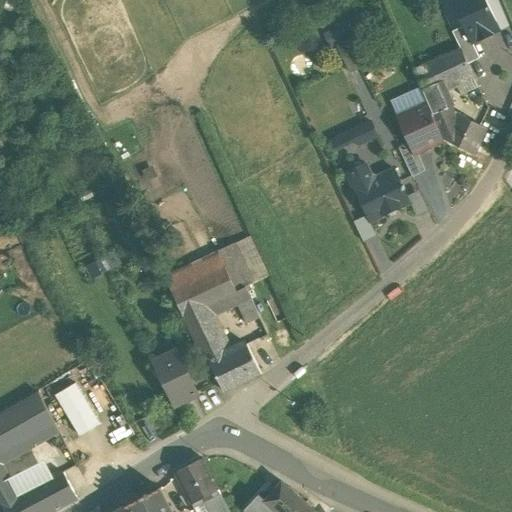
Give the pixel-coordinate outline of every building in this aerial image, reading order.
[(450,0),(463,26),(470,43),(500,29),(486,0),(450,0)] [(461,50),(467,64),(478,59),(470,43),(463,26),(452,31),(461,50)] [(461,50),(413,72),(424,96),(439,89),(455,82),(457,86),(474,78),(467,64),(461,50)] [(453,122),(439,89),(424,96),(444,140),(453,122)] [(427,105),(397,118),(409,144),(414,154),(417,153),(443,141),(427,105)] [(484,128),(458,114),(453,122),(444,140),(474,156),(486,133),(484,128)] [(372,122),(348,133),(351,141),(359,144),(378,135),(372,122)] [(348,133),(331,141),(335,149),(351,141),(348,133)] [(414,154),(409,144),(399,148),(412,176),(425,170),(417,153),(414,154)] [(395,169),(377,177),(371,175),(365,163),(346,172),(370,222),(411,202),(404,189),(405,189),(403,185),(402,185),(395,169)] [(218,255),(165,280),(171,292),(224,267),(218,255)] [(224,267),(171,292),(183,318),(204,308),(228,296),(236,293),(235,291),(224,267)] [(244,287),(235,291),(236,293),(228,296),(233,306),(236,304),(250,298),(244,287)] [(250,298),(236,304),(246,324),(259,317),(250,298)] [(211,313),(207,315),(204,308),(183,318),(206,365),(209,364),(209,362),(226,354),(210,320),(214,318),(211,313)] [(226,354),(209,362),(209,364),(223,392),(261,373),(247,344),(226,354)] [(177,352),(153,364),(173,404),(197,392),(177,352)] [(74,435),(96,426),(77,381),(55,390),(74,435)] [(38,392),(3,413),(4,414),(0,416),(0,503),(2,506),(15,499),(3,481),(0,474),(0,453),(6,451),(10,458),(35,445),(31,437),(55,424),(38,392)] [(202,459),(176,473),(176,474),(191,504),(201,499),(218,490),(202,459)] [(15,499),(2,506),(4,511),(53,511),(77,499),(63,473),(52,480),(48,472),(40,477),(44,484),(15,499)] [(266,501),(265,502),(276,511),(311,511),(313,510),(282,483),(266,501)] [(172,511),(159,488),(115,511),(172,511)] [(230,511),(218,490),(201,499),(202,502),(208,505),(211,511),(230,511)] [(276,511),(265,502),(266,501),(258,494),(244,510),(246,511),(276,511)]
